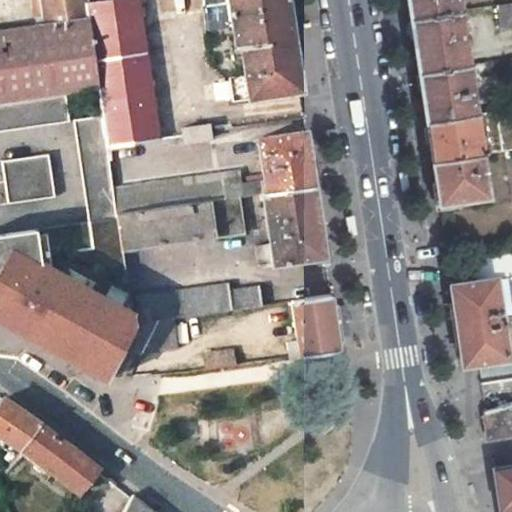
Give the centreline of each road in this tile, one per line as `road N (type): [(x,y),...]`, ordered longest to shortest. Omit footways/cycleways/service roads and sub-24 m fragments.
road 1 (primary): [(401,358),(346,0)]
road 2 (unknown): [(362,104),(193,101),(183,88),(169,5)]
road 3 (unclassified): [(0,371),(197,511)]
road 4 (primary): [(444,511),(401,358)]
road 5 (primary): [(401,358),(390,507)]
